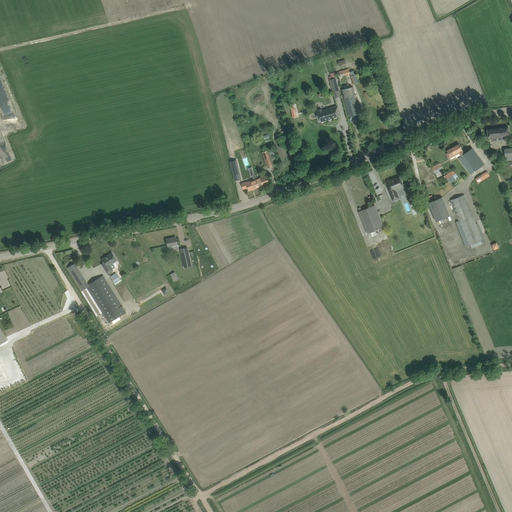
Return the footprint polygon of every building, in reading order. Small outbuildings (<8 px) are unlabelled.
[(336,78),(329,80),(334,98),(341,97),(336,78)] [(352,87),(342,89),(348,112),(349,117),(359,114),(358,109),(352,87)] [(320,123),(341,116),(338,106),(322,111),(321,109),(318,110),(319,112),(316,112),(320,123)] [(489,139),(509,136),(508,126),(487,129),(487,128),(488,139),(489,139)] [(265,144),(271,142),(270,135),(263,137),(265,144)] [(470,174),(484,164),(472,148),(464,154),(459,144),(447,151),(450,156),(454,154),(455,156),(459,153),(461,156),(458,158),(470,174)] [(511,148),(504,150),(505,161),(511,160),(511,161),(503,166),(506,170),(510,168),(510,169),(511,167),(511,148)] [(273,150),(263,153),(267,167),(277,164),(273,150)] [(434,173),(439,170),(436,165),(431,168),(434,173)] [(238,166),(231,168),(234,179),(241,177),(238,166)] [(246,182),(242,184),(243,189),(248,187),(249,191),(259,187),(255,176),(255,177),(253,170),(251,171),(253,177),(254,180),(246,183),(246,182)] [(450,182),(458,177),(454,170),(446,175),(450,182)] [(478,184),(490,176),(487,171),(475,179),(478,184)] [(255,176),(259,187),(269,184),(266,176),(259,178),(257,174),(255,175),(255,176)] [(395,191),(403,187),(399,177),(393,179),(393,180),(392,180),(391,179),(387,181),(390,188),(388,189),(392,197),(397,195),(395,191)] [(465,195),(451,200),(469,245),(483,240),(465,195)] [(428,203),(436,222),(450,216),(443,197),(428,203)] [(417,200),(412,202),(416,211),(421,210),(417,200)] [(359,212),(368,233),(384,227),(375,205),(359,212)] [(178,244),(176,238),(171,239),(170,239),(166,239),(168,246),(169,250),(172,250),(171,246),(178,244)] [(185,268),(192,267),(188,248),(181,249),(185,268)] [(103,266),(108,273),(113,270),(112,269),(109,265),(113,263),(117,260),(112,253),(102,260),(106,265),(103,266)] [(75,264),(68,268),(72,274),(74,278),(81,274),(79,270),(75,264)] [(81,274),(74,278),(82,291),(87,288),(86,287),(88,285),(81,274)] [(117,275),(112,278),(115,283),(120,279),(117,275)] [(109,323),(126,313),(103,276),(88,285),(86,287),(87,288),(109,323)]
